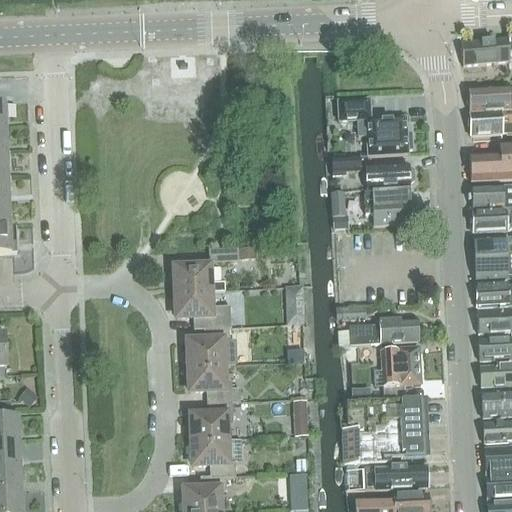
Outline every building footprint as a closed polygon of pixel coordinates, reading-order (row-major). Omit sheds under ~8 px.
[(508,53),(511,52),(511,39),(506,40),(507,42),(460,46),(462,69),(509,64),(508,53)] [(511,95),(510,95),(510,90),(468,92),(468,95),(466,97),(466,104),(467,104),(469,106),(469,115),(511,112),(511,110),(511,109),(511,95)] [(370,123),(369,109),(369,103),(337,105),(337,125),(356,124),(357,139),(366,139),(367,160),(407,157),(407,153),(412,152),(411,136),(406,136),(405,121),(370,123)] [(511,136),(511,113),(469,117),(469,121),(467,122),(467,128),(470,129),(470,139),(511,136)] [(469,158),(471,185),(511,182),(511,145),(499,147),(499,157),(469,158)] [(344,174),(358,174),(360,171),(360,160),(331,162),(332,179),(344,178),(344,174)] [(414,183),(414,174),(411,171),(409,172),(408,168),(365,171),(367,192),(410,189),(409,185),(412,185),(414,183)] [(0,180),(0,205),(9,205),(8,181),(0,180)] [(504,211),(511,210),(511,188),(503,189),(471,191),(472,213),(504,211)] [(333,221),(345,220),(343,193),(331,194),(333,221)] [(409,193),(364,196),(365,218),(372,217),(373,229),(412,227),(410,205),(409,193)] [(0,205),(0,230),(10,230),(9,205),(0,205)] [(472,215),(473,237),(506,235),(507,232),(509,232),(511,230),(511,228),(511,212),(505,212),(505,213),(472,215)] [(10,230),(0,230),(0,256),(11,256),(10,230)] [(511,240),(473,242),(475,284),(507,283),(507,279),(511,278),(511,240)] [(208,252),(209,265),(238,264),(238,251),(208,252)] [(210,294),(210,295),(224,294),(224,285),(210,285),(209,269),(191,270),(187,267),(180,267),(177,271),(174,271),(175,296),(210,294)] [(511,289),(475,291),(476,311),(511,309),(511,289)] [(193,333),(203,332),(231,331),(230,308),(211,309),(210,295),(210,294),(175,296),(175,297),(172,301),(173,309),(176,312),(176,321),(193,320),(193,333)] [(336,312),(336,321),(365,319),(365,311),(336,312)] [(478,338),(511,336),(511,335),(511,314),(477,316),(478,338)] [(350,349),(370,347),(418,344),(417,323),(378,325),(379,330),(349,331),(350,349)] [(245,330),(231,331),(203,332),(204,344),(187,345),(188,354),(185,357),(185,365),(188,368),(189,369),(223,368),(222,344),(246,343),(245,330)] [(511,341),(478,343),(479,365),(511,362),(511,341)] [(397,352),(381,354),(383,390),(399,389),(421,387),(419,350),(397,352)] [(206,394),(206,406),(232,405),(240,405),(240,391),(232,391),(231,383),(224,383),(223,368),(189,369),(189,371),(185,375),(186,382),(189,385),(190,394),(206,394)] [(511,389),(511,369),(480,371),(481,391),(511,389)] [(511,394),(481,396),(482,422),(511,419),(511,394)] [(348,432),(345,432),(343,432),(344,468),(390,465),(390,461),(426,459),(424,419),(423,419),(423,402),(377,404),(346,406),(347,428),(348,428),(348,432)] [(192,442),(192,444),(227,442),(226,427),(233,426),(232,405),(206,406),(207,418),(191,419),(191,428),(188,431),(188,439),(192,442)] [(0,419),(0,444),(19,444),(18,418),(0,419)] [(511,425),(483,427),(484,447),(511,445),(511,425)] [(307,427),(294,428),(294,440),(308,439),(307,427)] [(209,468),(210,479),(226,478),(226,480),(236,479),(235,465),(228,466),(227,442),(192,444),(192,445),(189,449),(189,456),(192,459),(193,468),(209,468)] [(0,444),(0,469),(20,469),(19,444),(0,444)] [(511,505),(511,450),(484,452),(487,502),(488,502),(488,507),(511,505)] [(0,469),(0,494),(21,493),(20,469),(0,469)] [(373,471),(363,472),(365,494),(374,493),(426,490),(426,491),(427,491),(426,469),(373,471)] [(220,511),(219,493),(227,493),(226,480),(226,478),(210,479),(200,480),(200,492),(184,493),(184,502),(181,506),(181,511),(220,511)] [(306,511),(305,478),(289,479),(290,511),(306,511)] [(22,511),(21,493),(0,494),(0,511),(22,511)] [(354,506),(354,511),(428,511),(427,497),(393,498),(393,504),(354,506)]
